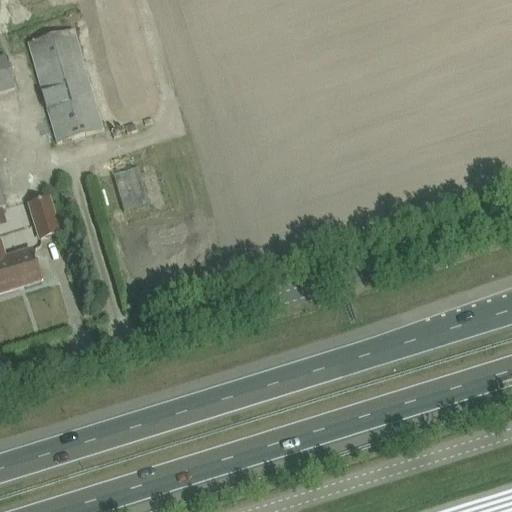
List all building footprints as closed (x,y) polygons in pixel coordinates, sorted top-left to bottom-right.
[(43,0),(11,0),(13,8),(22,6),(25,17),(46,12),(43,0)] [(165,0),(169,14),(196,7),(194,0),(165,0)] [(261,0),(173,25),(179,48),(312,11),(310,5),(328,0),(261,0)] [(361,0),(320,10),(324,30),(448,0),(361,0)] [(55,146),(103,132),(75,33),(28,47),(55,146)] [(198,107),(354,61),(349,44),(239,76),(244,91),(228,95),(226,91),(196,100),(198,107)] [(0,59),(0,95),(15,91),(5,58),(0,59)] [(60,236),(54,217),(49,201),(30,207),(40,242),(60,236)] [(38,267),(37,263),(35,264),(32,253),(5,261),(0,246),(0,245),(0,296),(20,290),(19,287),(39,280),(40,284),(42,284),(36,267),(38,267)] [(198,400),(231,391),(228,382),(196,391),(198,400)]
